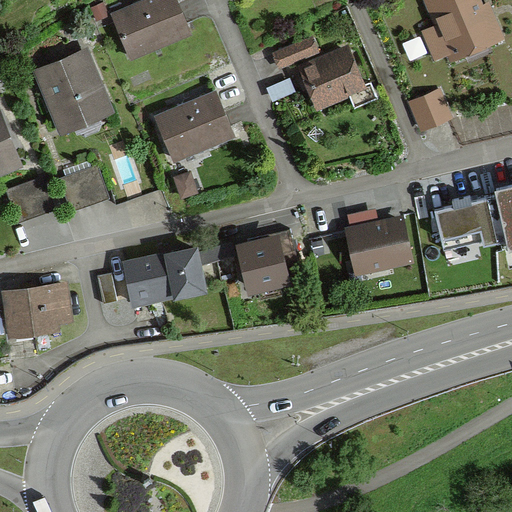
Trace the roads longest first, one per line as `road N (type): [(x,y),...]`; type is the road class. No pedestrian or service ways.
road 1 (residential): [(511,148),(0,270)]
road 2 (primary): [(237,444),(375,385),(511,340)]
road 3 (primary): [(237,444),(205,401),(155,380),(101,388),(59,422)]
